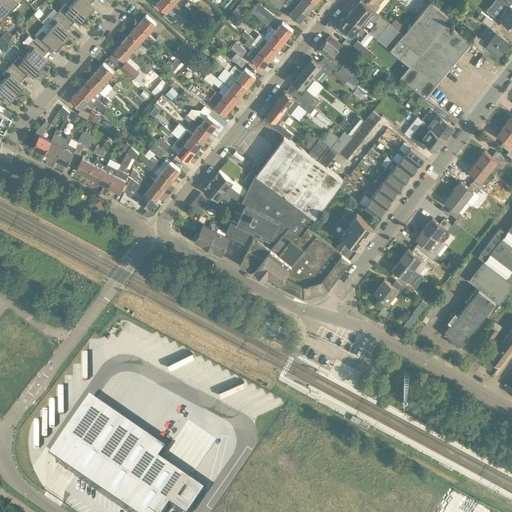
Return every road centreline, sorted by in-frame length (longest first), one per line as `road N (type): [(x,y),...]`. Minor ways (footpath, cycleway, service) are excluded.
road 1 (unclassified): [(56,511),(6,470),(5,426),(116,282),(142,234)]
road 2 (residential): [(321,315),(511,70)]
road 3 (residential): [(163,230),(339,0)]
road 4 (unclassified): [(511,410),(353,324),(321,315)]
road 5 (residential): [(0,166),(23,123),(132,0)]
road 6 (residential): [(321,315),(163,230)]
road 7 (residential): [(142,234),(133,223),(0,168)]
